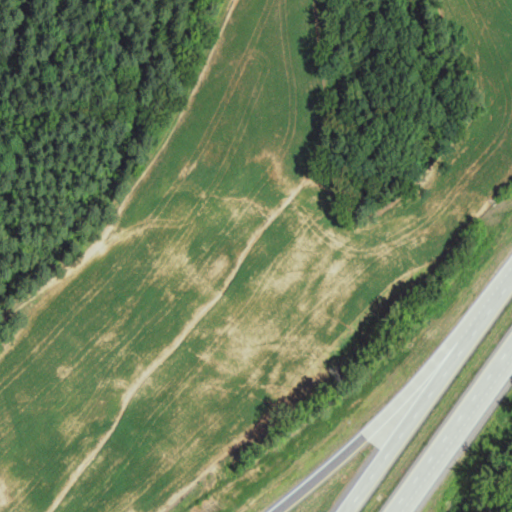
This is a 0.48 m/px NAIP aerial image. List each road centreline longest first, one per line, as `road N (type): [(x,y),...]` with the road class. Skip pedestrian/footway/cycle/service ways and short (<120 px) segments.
road 1 (motorway): [(511,269),(349,511)]
road 2 (motorway): [(481,319),(275,511)]
road 3 (motorway): [(399,511),(511,356)]
